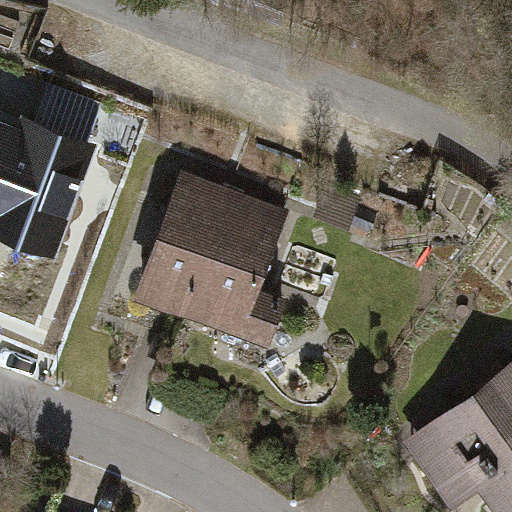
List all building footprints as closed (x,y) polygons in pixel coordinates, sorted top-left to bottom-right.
[(0,240),(47,258),(101,118),(36,94),(26,120),(14,115),(10,125),(0,121),(0,240)] [(288,213),(178,170),(130,295),(260,345),(279,296),(259,288),(288,213)] [(359,206),(323,192),(314,216),(350,230),(359,206)] [(511,511),(511,360),(394,449),(440,509),(466,490),(482,511),(511,511)] [(12,460),(0,455),(0,480),(4,482),(12,460)]
